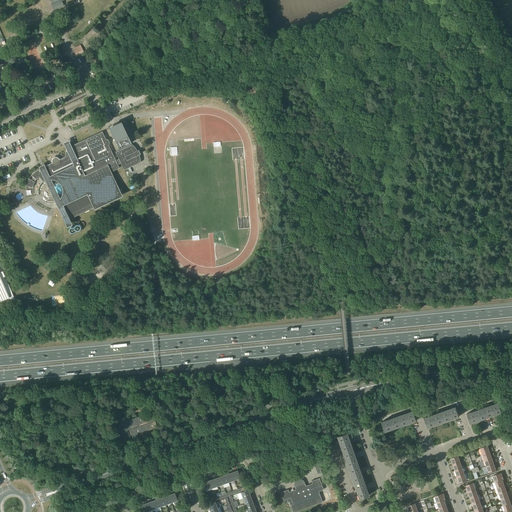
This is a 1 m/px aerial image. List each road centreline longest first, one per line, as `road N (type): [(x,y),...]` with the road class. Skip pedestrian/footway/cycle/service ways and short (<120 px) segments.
road 1 (motorway): [(0,376),(511,327)]
road 2 (motorway): [(511,311),(0,360)]
road 3 (secondary): [(350,391),(94,477)]
road 4 (secondary): [(511,369),(350,391)]
